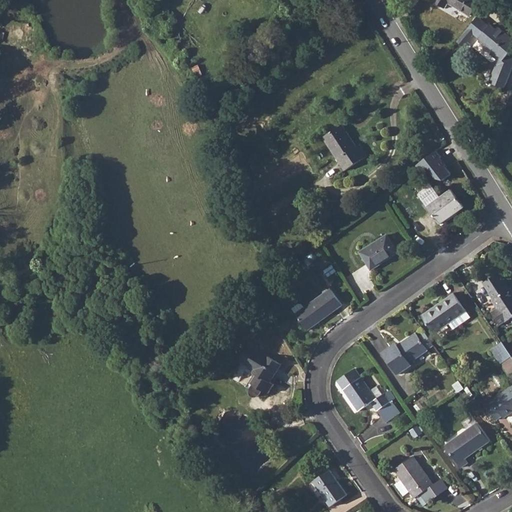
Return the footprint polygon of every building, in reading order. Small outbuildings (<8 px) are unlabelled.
[(469,16),(478,1),(475,0),(436,0),(435,2),(445,8),(448,3),(469,16)] [(339,25),(328,12),(317,21),(327,34),(339,25)] [(479,19),(466,35),(472,40),(474,37),(480,41),(480,45),(484,48),(487,48),(495,54),(492,57),(499,63),(490,85),(505,91),(511,74),(511,59),(509,58),(511,54),(510,52),(511,49),(511,44),(511,42),(511,40),(499,30),(497,32),(491,27),(490,29),(479,19)] [(357,147),(342,125),(324,138),(346,171),(367,156),(360,144),(357,147)] [(442,157),(436,151),(417,166),(422,172),(428,168),(437,179),(444,180),(452,174),(445,166),(447,166),(441,158),(442,157)] [(441,224),(464,207),(452,190),(441,197),(434,187),(421,197),(441,224)] [(258,200),(248,205),(259,227),(269,221),(258,200)] [(399,253),(387,235),(361,252),(372,270),(399,253)] [(336,271),(332,265),(324,271),(328,277),(336,271)] [(503,279),(491,289),(496,296),(493,298),(496,303),(490,308),(500,322),(511,314),(511,287),(511,286),(509,287),(503,279)] [(293,309),(308,330),(343,305),(331,289),(305,308),(302,304),(299,304),(293,309)] [(464,308),(453,291),(422,313),(433,330),(464,308)] [(424,347),(413,332),(395,344),(393,342),(381,351),(396,372),(408,363),(407,360),(424,347)] [(500,363),(511,355),(501,341),(491,348),(500,363)] [(268,383),(281,364),(251,344),(234,369),(241,374),(243,371),(250,376),(244,385),(249,389),(248,391),(248,393),(249,394),(249,395),(251,396),(252,396),(255,396),(256,395),(257,394),(258,395),(261,390),(266,393),(271,386),(268,383)] [(511,372),(511,356),(511,355),(500,363),(508,375),(511,372)] [(374,396),(360,376),(342,389),(356,409),(369,401),(376,410),(390,401),(383,390),(374,396)] [(504,418),(511,412),(511,387),(486,404),(497,420),(503,416),(504,418)] [(464,455),(488,438),(477,421),(444,444),(459,466),(468,460),(464,455)] [(429,505),(438,498),(430,488),(433,485),(414,457),(396,470),(414,498),(421,493),(429,505)] [(348,495),(330,470),(314,482),(315,484),(323,494),(331,506),(348,495)] [(323,494),(315,484),(311,486),(319,497),(323,494)]
